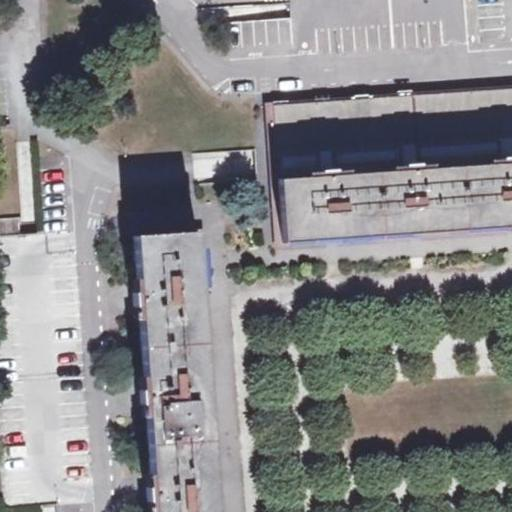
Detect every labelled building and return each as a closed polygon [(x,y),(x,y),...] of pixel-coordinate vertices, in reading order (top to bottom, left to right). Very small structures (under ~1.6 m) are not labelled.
[(288,20),(239,21),(239,50),(289,49),(288,20)] [(511,89),(272,107),(275,148),(511,132),(511,89)] [(511,132),(275,148),(277,178),(511,162),(511,132)] [(511,162),(277,178),(281,244),(511,227),(511,162)] [(0,236),(20,235),(19,220),(0,220),(0,236)] [(215,511),(196,232),(132,236),(152,511),(215,511)]
